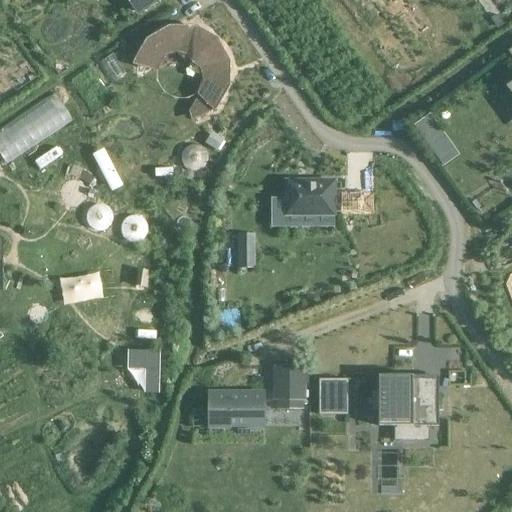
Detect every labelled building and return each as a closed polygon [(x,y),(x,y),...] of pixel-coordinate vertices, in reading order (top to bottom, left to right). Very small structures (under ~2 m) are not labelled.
[(130,0),(139,12),(155,0),(130,0)] [(138,57),(136,65),(154,69),(162,55),(173,48),(177,52),(187,52),(204,69),(204,79),(208,83),(200,96),(201,97),(191,112),(194,122),(204,119),(214,114),(216,112),(213,109),(218,103),(224,93),(227,81),(227,69),(224,57),(218,46),(210,38),(199,32),(187,29),(175,29),(163,32),(153,38),(144,47),(138,57)] [(0,173),(66,126),(46,99),(0,132),(0,173)] [(427,116),(412,127),(421,140),(436,129),(427,116)] [(216,135),(210,145),(218,150),(225,141),(216,135)] [(195,174),(198,159),(178,156),(176,170),(195,174)] [(33,182),(55,168),(48,157),(26,171),(33,182)] [(92,175),(114,174),(113,161),(92,163),(92,175)] [(286,182),(286,216),(334,216),(334,182),(286,182)] [(145,198),(163,194),(160,183),(143,187),(145,198)] [(81,211),(69,191),(53,200),(64,220),(81,211)] [(137,248),(140,230),(121,226),(117,244),(137,248)] [(254,237),(240,237),(240,269),(255,269),(254,237)] [(487,260),(497,270),(511,256),(511,248),(506,242),(487,260)] [(122,363),(122,384),(152,384),(152,363),(122,363)] [(305,371),(273,371),(273,402),(305,402),(305,371)] [(378,427),(422,427),(437,427),(437,423),(439,423),(439,400),(413,400),(413,377),(403,377),(378,377),(378,427)] [(346,378),(317,378),(317,403),(346,403),(346,378)] [(263,395),(209,395),(209,427),(263,427),(263,395)]
